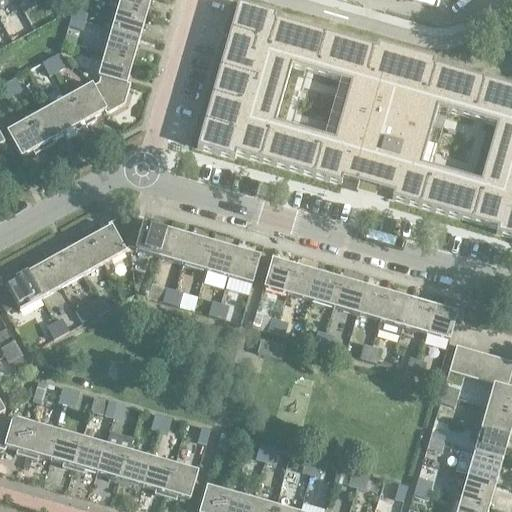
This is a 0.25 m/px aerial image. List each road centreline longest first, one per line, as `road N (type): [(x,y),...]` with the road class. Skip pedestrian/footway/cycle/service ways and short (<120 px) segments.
road 1 (residential): [(142,170),(511,285)]
road 2 (unknown): [(430,42),(374,240)]
road 3 (residential): [(191,0),(142,170)]
road 4 (residential): [(0,238),(118,174),(142,170)]
